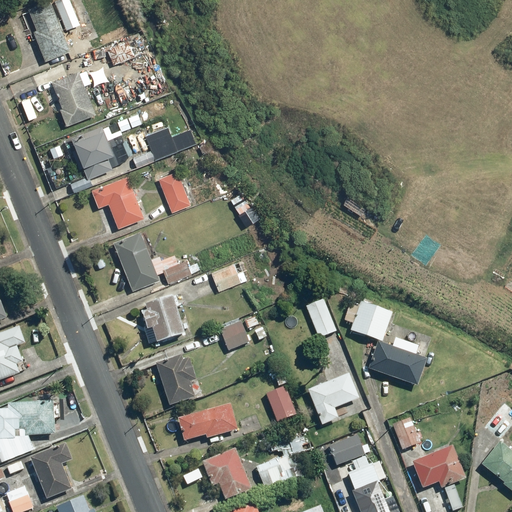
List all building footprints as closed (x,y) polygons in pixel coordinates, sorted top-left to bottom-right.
[(69,0),(58,0),(54,2),(66,30),(79,25),(69,0)] [(32,32),(45,62),(70,51),(49,1),(27,10),(36,31),(32,32)] [(107,51),(113,66),(133,57),(127,42),(107,51)] [(95,115),(78,72),(51,83),(61,109),(59,110),(66,127),(95,115)] [(101,126),(70,139),(87,180),(112,170),(111,168),(124,162),(129,161),(127,157),(132,155),(126,141),(125,139),(123,140),(120,135),(121,135),(120,130),(119,131),(116,123),(102,128),(101,126)] [(145,137),(154,160),(195,143),(190,130),(171,138),(167,128),(145,137)] [(177,172),(158,179),(171,213),(190,206),(177,172)] [(127,176),(91,191),(98,208),(108,204),(118,229),(144,218),(127,176)] [(140,232),(113,243),(132,291),(159,280),(140,232)] [(162,271),(168,284),(191,274),(185,261),(162,271)] [(211,273),(218,292),(250,279),(246,270),(238,273),(234,264),(211,273)] [(215,290),(210,275),(193,280),(199,296),(215,290)] [(173,302),(172,297),(144,306),(146,312),(141,313),(147,331),(152,329),(156,344),(184,335),(180,323),(183,323),(181,318),(179,319),(175,308),(179,306),(178,304),(183,303),(182,300),(173,302)] [(324,301),(306,308),(318,339),(336,332),(324,301)] [(382,343),(391,314),(360,304),(358,308),(350,305),(344,322),(352,325),(350,332),(382,343)] [(256,317),(244,321),(247,330),(259,326),(256,317)] [(219,331),(228,352),(249,343),(240,322),(219,331)] [(18,327),(0,333),(0,381),(19,375),(16,366),(22,364),(16,347),(24,344),(18,327)] [(263,327),(253,332),(258,343),(269,338),(263,327)] [(377,343),(367,370),(417,387),(426,360),(415,356),(418,347),(395,340),(392,348),(377,343)] [(180,356),(155,364),(169,407),(194,399),(189,383),(195,381),(188,360),(186,360),(185,360),(185,358),(181,360),(180,356)] [(287,384),(283,371),(273,374),(277,387),(287,384)] [(348,375),(307,392),(321,427),(338,419),(334,410),(358,399),(348,375)] [(286,387),(266,395),(276,423),(296,416),(286,387)] [(55,433),(53,399),(8,401),(9,406),(0,406),(0,461),(34,447),(27,433),(55,433)] [(499,440),(511,424),(511,410),(504,403),(483,427),(499,440)] [(229,406),(177,420),(183,442),(205,436),(206,440),(236,432),(229,406)] [(410,419),(392,426),(401,451),(419,444),(410,419)] [(306,431),(284,439),(289,455),(290,457),(312,449),(306,431)] [(329,448),(337,467),(364,456),(356,437),(329,448)] [(505,480),(503,482),(511,488),(511,449),(500,440),(482,462),(505,480)] [(65,445),(29,459),(46,500),(71,490),(61,466),(72,462),(65,445)] [(452,447),(411,463),(422,490),(438,483),(441,490),(465,480),(452,447)] [(251,490),(234,450),(202,464),(211,488),(218,485),(225,501),(251,490)] [(256,467),(266,492),(299,479),(290,457),(289,455),(256,467)] [(387,511),(376,483),(351,493),(358,511),(387,511)] [(8,503),(11,511),(25,511),(33,509),(28,495),(8,503)] [(88,511),(83,498),(56,509),(56,511),(93,511),(90,511),(88,511)] [(256,511),(253,503),(229,511),(256,511)]
